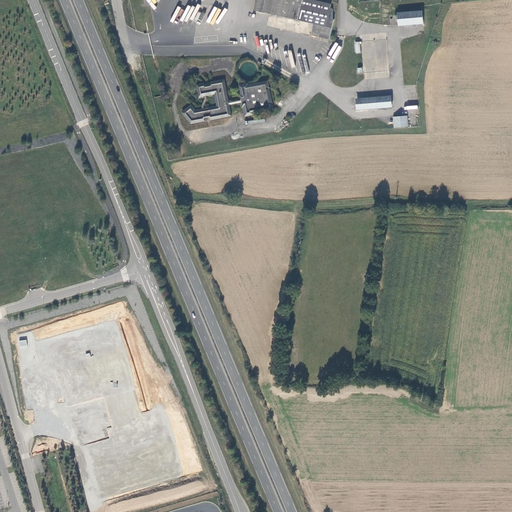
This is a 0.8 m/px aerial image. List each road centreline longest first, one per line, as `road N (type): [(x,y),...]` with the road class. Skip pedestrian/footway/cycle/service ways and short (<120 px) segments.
road 1 (trunk): [(295,511),(81,0)]
road 2 (trunk): [(67,0),(281,511)]
road 3 (tertiary): [(31,0),(238,511)]
